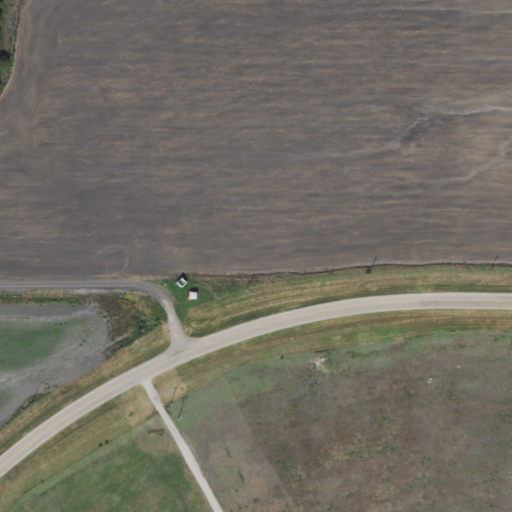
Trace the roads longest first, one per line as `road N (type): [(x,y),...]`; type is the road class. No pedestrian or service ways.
road 1 (tertiary): [(0,468),(106,393),(252,330),(383,303),(511,300)]
road 2 (residential): [(191,352),(145,287),(0,282)]
